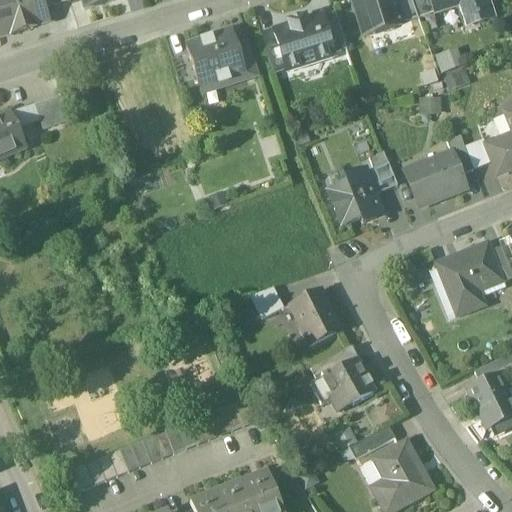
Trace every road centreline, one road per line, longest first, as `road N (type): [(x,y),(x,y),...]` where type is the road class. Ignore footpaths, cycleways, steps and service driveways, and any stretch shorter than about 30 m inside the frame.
road 1 (residential): [(508,511),(453,451),(345,268),(511,203)]
road 2 (residential): [(0,74),(244,0)]
